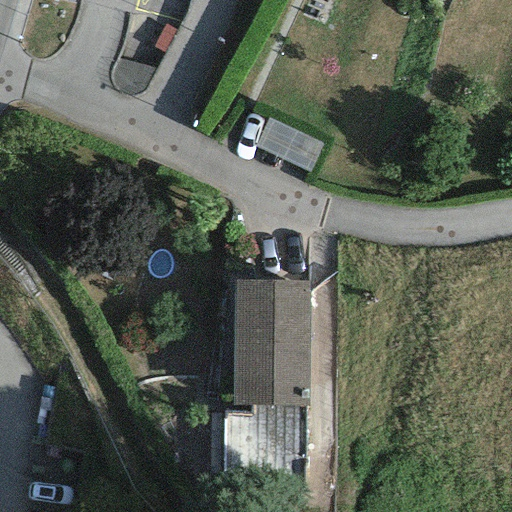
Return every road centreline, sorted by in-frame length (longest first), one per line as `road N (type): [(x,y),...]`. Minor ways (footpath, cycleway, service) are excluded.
road 1 (residential): [(148,130),(325,214),(382,230),(443,233),(511,221)]
road 2 (residential): [(0,87),(78,101),(148,130)]
road 3 (residential): [(148,130),(209,0)]
